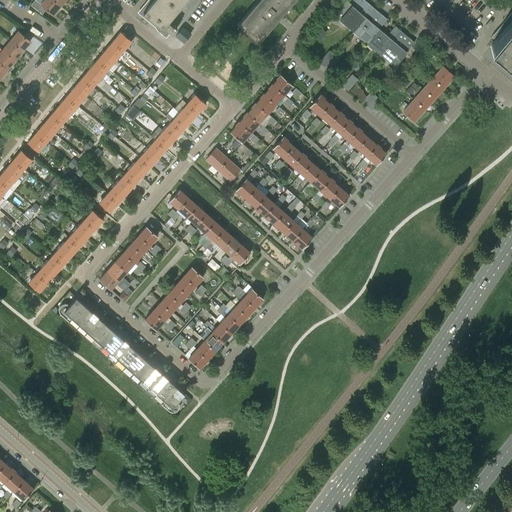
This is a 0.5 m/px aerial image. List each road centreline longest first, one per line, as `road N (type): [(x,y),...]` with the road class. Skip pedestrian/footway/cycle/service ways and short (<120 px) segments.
road 1 (residential): [(205,384),(83,283),(232,106)]
road 2 (primary): [(511,241),(321,511)]
road 3 (residential): [(205,384),(411,155)]
road 4 (residential): [(285,47),(411,155)]
